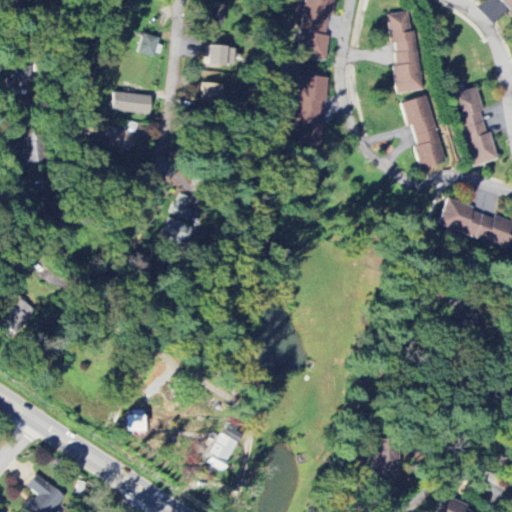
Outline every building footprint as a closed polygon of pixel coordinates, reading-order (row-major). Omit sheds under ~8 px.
[(332,0),(303,0),(295,57),(322,61),(326,37),(323,36),(326,17),(330,18),(332,0)] [(511,0),(493,0),(511,20),(511,0)] [(222,6),(207,5),(207,14),(201,14),(201,26),(221,27),(222,6)] [(394,95),(419,92),(410,13),(386,16),(392,66),(390,67),(394,95)] [(156,39),(140,35),(135,55),(151,59),(156,39)] [(230,49),(204,48),(204,67),(230,68),(230,49)] [(4,66),(8,66),(8,55),(29,56),(27,88),(3,87),(4,66)] [(292,146),(319,148),(320,124),(321,124),(324,79),(297,77),(292,146)] [(224,83),(199,83),(199,101),(224,101),(224,83)] [(468,168),(493,161),(479,113),(481,113),(474,89),(448,97),(468,168)] [(108,112),(145,117),(148,99),(111,93),(108,112)] [(398,104),(404,128),(407,127),(418,170),(443,164),(425,97),(398,104)] [(167,217),(158,234),(166,237),(162,244),(177,252),(189,227),(184,224),(194,202),(177,194),(167,217)] [(435,226),(511,252),(511,225),(443,202),(435,226)] [(0,323),(0,326),(11,336),(32,311),(20,300),(0,323)] [(123,432),(143,432),(143,413),(123,413),(123,432)] [(221,472),(234,444),(217,436),(204,464),(221,472)] [(20,511),(50,511),(61,498),(33,476),(23,488),(33,495),(20,511)] [(432,511),(475,511),(437,498),(432,511)]
